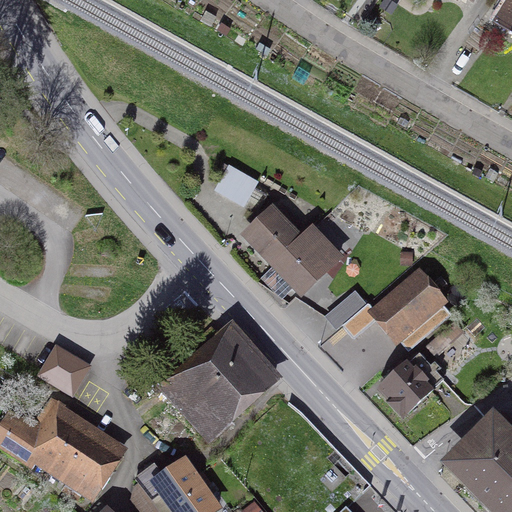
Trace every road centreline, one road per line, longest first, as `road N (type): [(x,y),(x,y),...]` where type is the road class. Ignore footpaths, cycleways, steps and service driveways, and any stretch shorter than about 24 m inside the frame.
road 1 (secondary): [(0,15),(37,71),(206,272)]
road 2 (secondary): [(206,272),(411,487)]
road 3 (residential): [(511,144),(283,0)]
road 4 (residential): [(0,305),(20,322),(81,336),(143,321),(206,272)]
road 5 (residential): [(411,487),(511,397)]
